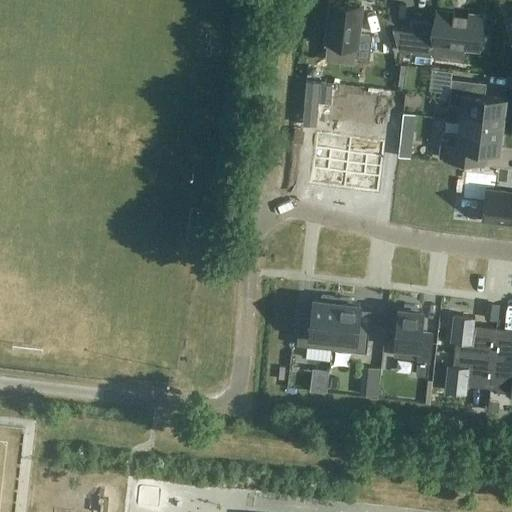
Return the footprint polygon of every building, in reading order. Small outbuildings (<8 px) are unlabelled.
[(361,5),(331,2),(327,43),(356,47),(355,57),(369,59),(372,35),(358,33),(361,5)] [(412,29),(392,27),(397,49),(433,54),(434,44),(484,50),(487,30),(480,29),(482,15),(436,10),(435,21),(413,19),(412,29)] [(456,119),(502,124),(505,98),(477,95),(479,82),(451,78),(448,103),(458,104),(456,119)] [(485,162),(487,149),(499,150),(502,124),(456,119),(456,120),(461,120),(459,134),(441,132),(438,157),(469,161),(485,162)] [(350,138),(316,134),(310,185),(344,189),(350,138)] [(344,189),(378,193),(384,142),(350,138),(344,189)] [(511,222),(511,191),(496,190),(497,175),(465,171),(461,199),(484,202),(482,219),(511,222)] [(299,319),(297,345),(331,349),(337,297),(322,295),(321,299),(313,298),(311,320),(299,319)] [(337,297),(331,349),(366,352),(369,326),(358,325),(360,304),(352,303),(353,299),(337,297)] [(398,308),(393,355),(417,358),(415,374),(427,375),(432,333),(420,332),(423,311),(417,310),(418,306),(404,304),(404,308),(398,308)] [(453,314),(450,340),(455,340),(454,352),(494,356),(497,326),(479,325),(479,327),(473,327),(475,316),(453,314)] [(511,328),(497,326),(494,356),(511,358),(511,328)] [(447,363),(444,390),(466,392),(467,381),(473,382),(473,385),(492,387),(494,356),(454,352),(452,364),(447,363)] [(511,358),(494,356),(492,387),(511,389),(510,397),(511,397),(511,358)]
